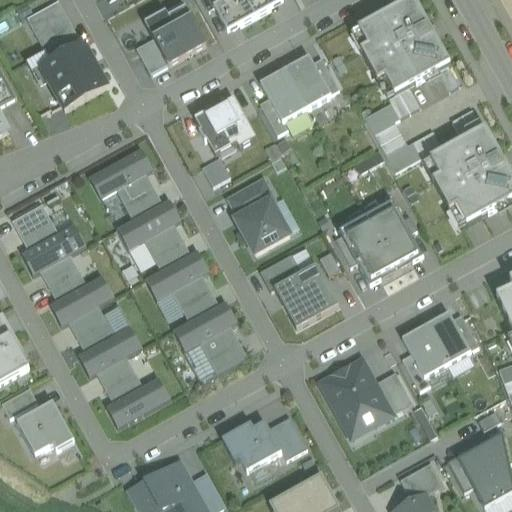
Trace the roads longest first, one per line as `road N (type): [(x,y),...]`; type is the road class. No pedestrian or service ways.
road 1 (residential): [(289,372),(116,470),(0,266)]
road 2 (residential): [(289,372),(149,119)]
road 3 (residential): [(511,250),(289,372)]
road 4 (residential): [(149,119),(367,0)]
road 5 (residential): [(0,191),(149,119)]
road 6 (residential): [(364,511),(289,372)]
road 7 (unknown): [(354,493),(479,423)]
road 8 (residential): [(149,119),(82,0)]
